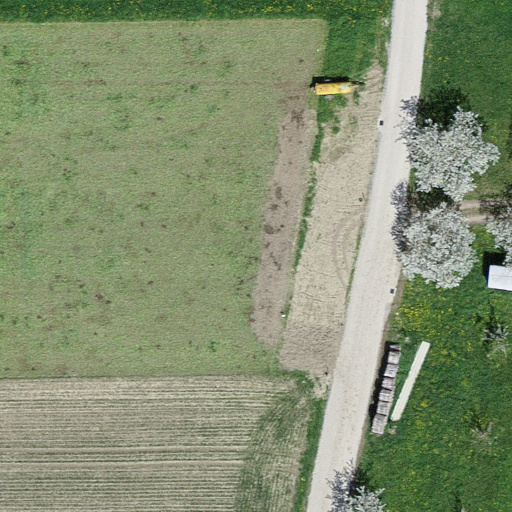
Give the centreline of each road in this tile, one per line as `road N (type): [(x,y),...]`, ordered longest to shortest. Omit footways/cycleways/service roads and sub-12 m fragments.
road 1 (track): [(330,511),(385,222),(412,0)]
road 2 (track): [(385,222),(511,208)]
